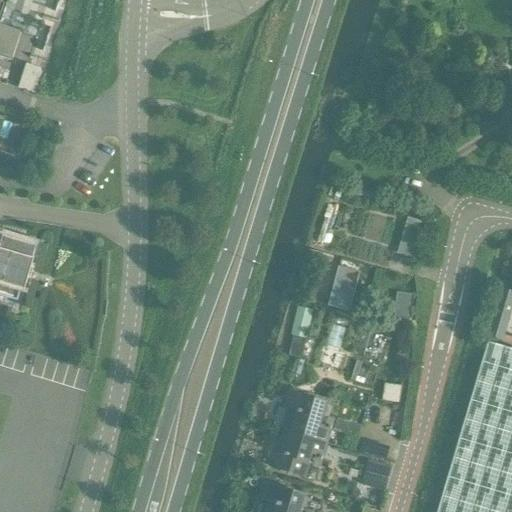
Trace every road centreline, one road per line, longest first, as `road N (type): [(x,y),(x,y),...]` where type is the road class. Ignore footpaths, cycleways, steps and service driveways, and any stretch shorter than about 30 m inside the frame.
road 1 (primary): [(305,0),(146,511)]
road 2 (primary): [(173,511),(329,0)]
road 3 (unclassified): [(85,511),(128,322),(133,11)]
road 4 (unclassified): [(511,230),(481,221),(395,511)]
road 5 (unknown): [(135,234),(0,203)]
road 6 (unknown): [(132,122),(0,93)]
